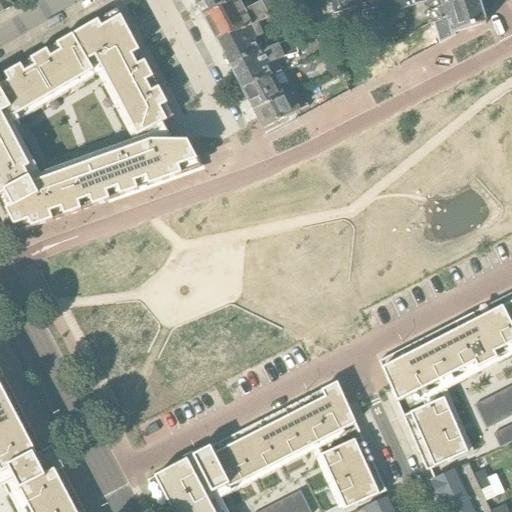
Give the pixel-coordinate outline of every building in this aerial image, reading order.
[(0,0),(0,15),(14,7),(10,0),(0,0)] [(193,0),(203,18),(237,1),(238,0),(193,0)] [(203,18),(217,43),(271,17),(280,13),(273,0),(261,7),(261,6),(245,15),(237,1),(203,18)] [(329,0),(339,31),(400,11),(401,12),(427,4),(439,0),(329,0)] [(439,0),(427,4),(429,12),(424,14),(429,29),(440,26),(442,32),(449,30),(450,33),(484,23),(485,23),(481,10),(480,9),(479,6),(477,0),(439,0)] [(205,171),(197,157),(194,158),(117,11),(0,78),(0,208),(5,217),(7,216),(17,235),(108,203),(109,206),(205,171)] [(251,57),(269,52),(261,36),(266,33),(265,31),(276,26),(271,17),(217,43),(230,67),(251,57)] [(242,91),(280,73),(274,61),(284,57),(296,54),(293,43),(280,47),(269,52),(251,57),(230,67),(242,91)] [(254,114),(290,95),(283,85),(285,83),(280,73),(242,91),(254,114)] [(254,114),(262,129),(298,112),(290,95),(254,114)] [(313,219),(335,211),(316,160),(294,168),(313,219)] [(497,360),(494,355),(511,345),(511,295),(377,364),(396,405),(474,365),(476,370),(497,360)] [(0,370),(0,473),(2,476),(9,473),(29,511),(84,511),(62,471),(63,470),(51,448),(43,453),(0,370)] [(336,384),(196,456),(194,452),(182,458),(184,462),(151,478),(156,487),(151,490),(162,511),(229,511),(224,501),(355,425),(336,384)] [(511,402),(511,393),(510,389),(503,393),(509,405),(511,402)] [(509,405),(503,393),(496,396),(502,408),(509,405)] [(502,408),(496,396),(489,400),(495,412),(502,408)] [(415,445),(427,472),(468,454),(456,427),(444,400),(403,418),(415,445)] [(495,412),(489,400),(482,403),(488,415),(495,412)] [(488,415),(482,403),(475,407),(481,419),(488,415)] [(502,408),(508,420),(511,417),(511,410),(509,405),(502,408)] [(508,420),(502,408),(495,412),(501,424),(508,420)] [(488,415),(494,427),(501,424),(495,412),(488,415)] [(494,427),(488,415),(481,419),(487,431),(494,427)] [(511,426),(494,435),(500,449),(511,443),(511,426)] [(386,493),(374,466),(362,439),(321,457),(334,484),(346,511),(386,493)] [(431,483),(439,500),(487,478),(484,471),(473,476),(469,467),(434,482),(431,483)] [(444,511),(462,511),(485,501),(482,493),(492,488),(487,478),(439,500),(444,511)] [(305,503),(299,491),(292,495),(298,507),(305,503)] [(298,507),(292,495),(285,498),(291,510),(298,507)] [(287,511),(291,510),(285,498),(278,502),(282,511),(287,511)] [(394,511),(390,500),(362,511),(394,511)] [(462,511),(507,511),(505,505),(491,511),(489,511),(485,501),(462,511)] [(282,511),(278,502),(271,506),(273,511),(282,511)] [(298,507),(300,511),(309,511),(305,503),(298,507)]
